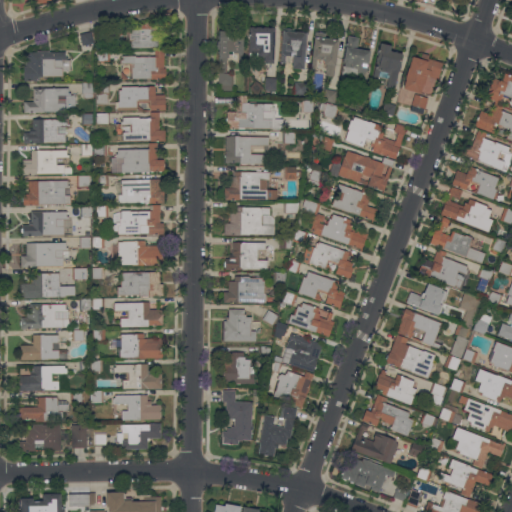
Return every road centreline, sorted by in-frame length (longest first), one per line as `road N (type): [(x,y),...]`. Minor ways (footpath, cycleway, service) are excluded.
road 1 (residential): [(489,0),(293,511)]
road 2 (residential): [(196,0),(191,511)]
road 3 (residential): [(365,511),(303,488),(191,471),(0,471)]
road 4 (residential): [(511,53),(393,13),(308,0)]
road 5 (residential): [(134,0),(0,36)]
